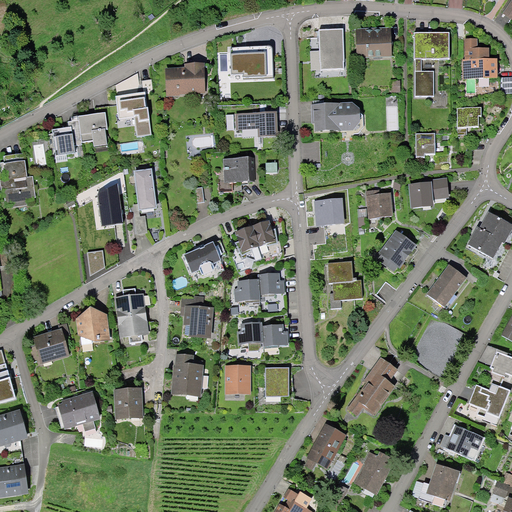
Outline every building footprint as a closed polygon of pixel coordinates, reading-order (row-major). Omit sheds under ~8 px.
[(450,33),(415,32),(415,58),(415,71),(415,95),(433,95),(433,72),(422,71),(422,59),(450,58),(450,33)] [(391,33),(357,34),(358,59),(392,58),(391,33)] [(344,34),(322,34),(323,63),(344,63),(344,34)] [(470,41),(469,79),(503,80),(503,65),(496,65),(496,52),(484,52),(484,42),(470,41)] [(259,49),(231,49),(231,81),(278,82),(278,57),(259,56),(259,49)] [(208,68),(169,71),(171,97),(210,95),(208,68)] [(148,96),(118,101),(122,123),(134,121),(137,141),(156,138),(148,96)] [(354,106),(314,108),(316,136),(357,136),(366,125),(367,114),(354,106)] [(462,113),(463,132),(482,132),(482,120),(488,120),(487,112),(462,113)] [(58,132),(61,159),(76,158),(75,148),(88,147),(88,142),(98,141),(99,150),(115,149),(112,115),(84,118),(84,122),(77,123),(78,130),(58,132)] [(281,116),(238,116),(238,140),(281,140),(281,116)] [(442,137),(420,138),(421,160),(443,159),(442,137)] [(317,174),(364,174),(364,148),(317,148),(317,174)] [(25,157),(4,160),(7,183),(1,183),(2,194),(7,194),(9,207),(37,203),(35,179),(28,180),(25,157)] [(256,161),(224,161),(225,184),(256,183),(256,161)] [(279,166),(269,167),(270,176),(280,175),(279,166)] [(154,174),(137,176),(142,214),(159,211),(154,174)] [(433,187),(415,189),(416,210),(438,208),(438,201),(454,200),(452,180),(432,182),(433,187)] [(205,190),(197,191),(198,205),(206,205),(205,190)] [(122,196),(95,198),(98,230),(125,227),(122,196)] [(394,196),(368,199),(371,222),(396,220),(394,196)] [(342,203),(319,206),(322,229),(345,226),(342,203)] [(511,229),(511,224),(488,211),(480,227),(492,234),(491,235),(502,242),(504,243),(511,229)] [(480,227),(478,226),(468,244),(493,258),(502,242),(491,235),(492,234),(480,227)] [(273,227),(240,237),(247,258),(279,248),(273,227)] [(401,232),(380,257),(399,273),(420,248),(401,232)] [(222,246),(187,260),(195,281),(231,267),(222,246)] [(356,266),(332,267),(334,305),(367,304),(366,285),(357,286),(356,266)] [(472,291),(450,270),(428,292),(450,314),(472,291)] [(238,286),(239,306),(268,305),(267,297),(287,297),(286,277),(261,278),(261,285),(238,286)] [(143,293),(114,298),(120,338),(149,334),(143,293)] [(219,311),(190,311),(190,341),(219,342),(219,311)] [(79,321),(84,348),(112,345),(110,318),(94,312),(79,321)] [(262,325),(262,322),(240,323),(241,331),(237,331),(238,344),(263,343),(262,325)] [(283,324),(262,325),(263,343),(264,346),(288,345),(287,331),(284,331),(283,324)] [(63,335),(38,341),(45,365),(69,359),(63,335)] [(511,353),(491,344),(479,364),(511,378),(511,353)] [(0,353),(0,401),(13,398),(0,353)] [(209,361),(179,359),(177,396),(206,398),(209,361)] [(407,376),(383,361),(359,397),(383,412),(407,376)] [(250,367),(225,367),(225,395),(250,395),(250,367)] [(289,368),(265,368),(265,396),(289,397),(289,368)] [(479,385),(472,403),(470,409),(502,421),(511,394),(511,391),(493,384),(491,389),(479,385)] [(145,392),(117,394),(120,423),(147,420),(145,392)] [(95,397),(61,408),(69,432),(103,422),(95,397)] [(23,414),(0,419),(0,432),(3,444),(29,438),(23,414)] [(356,439),(326,424),(308,461),(339,476),(356,439)] [(487,442),(458,431),(450,451),(479,463),(487,442)] [(395,468),(370,456),(356,485),(381,498),(395,468)] [(460,469),(436,461),(428,484),(416,480),(412,495),(441,505),(444,498),(450,500),(460,469)] [(26,465),(0,468),(0,496),(30,493),(26,465)] [(511,474),(506,473),(502,483),(510,486),(511,486),(511,474)] [(502,483),(497,481),(492,493),(505,498),(510,486),(502,483)] [(511,511),(511,497),(508,496),(502,511),(511,511)] [(310,511),(287,498),(278,511),(310,511)]
